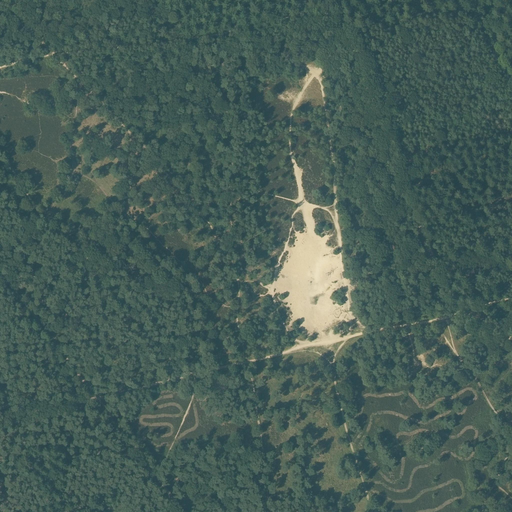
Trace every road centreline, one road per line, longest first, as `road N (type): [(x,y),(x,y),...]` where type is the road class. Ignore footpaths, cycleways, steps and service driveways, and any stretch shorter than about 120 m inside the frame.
road 1 (track): [(237,364),(439,318)]
road 2 (track): [(0,420),(184,376)]
